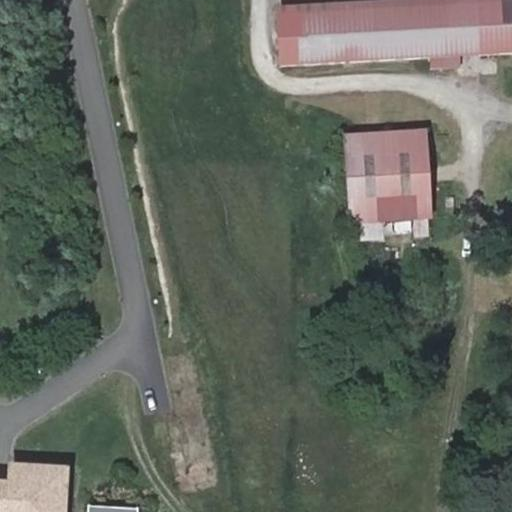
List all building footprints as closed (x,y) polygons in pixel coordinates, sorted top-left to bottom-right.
[(511,0),(428,0),(275,9),(275,16),(511,2),(511,0)] [(511,2),(275,16),(278,67),(429,59),(458,57),(511,54),(511,2)] [(459,68),(458,57),(429,59),(430,70),(459,68)] [(342,139),(348,225),(429,219),(423,132),(342,139)] [(429,219),(348,225),(349,240),(430,234),(429,219)] [(64,511),(67,472),(13,469),(12,486),(10,511),(64,511)] [(0,511),(10,511),(12,486),(0,485),(0,511)]
